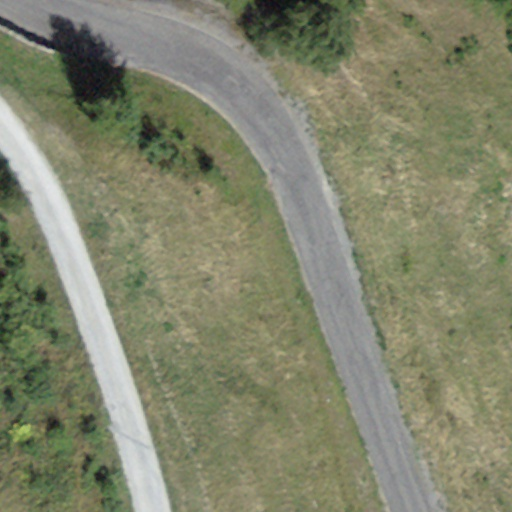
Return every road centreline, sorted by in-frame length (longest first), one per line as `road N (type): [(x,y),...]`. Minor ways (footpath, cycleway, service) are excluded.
road 1 (residential): [(56,0),(241,99),(309,179),(410,511)]
road 2 (residential): [(0,127),(40,183),(105,354),(149,511)]
